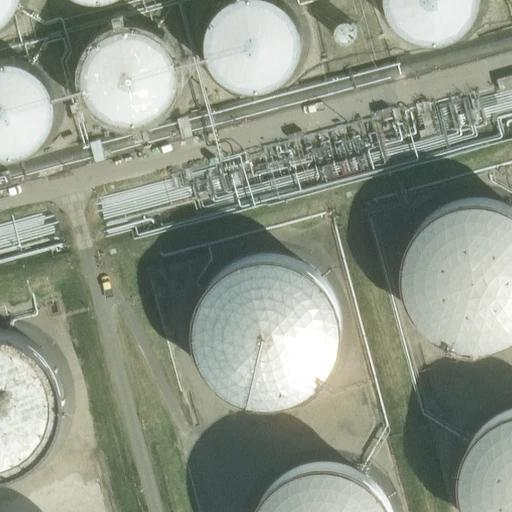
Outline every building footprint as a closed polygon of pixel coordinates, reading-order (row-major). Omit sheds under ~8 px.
[(0,0),(0,23),(5,21),(12,15),(18,7),(21,0),(0,0)] [(306,48),(306,38),(306,28),(303,19),(298,10),(292,2),(289,0),(219,0),(214,6),(208,14),(205,23),(203,33),(203,43),(205,53),(208,62),(214,70),(221,77),(229,83),(238,87),(247,89),(257,90),(267,88),(276,85),(285,80),(292,74),(298,66),(303,57),(306,48)] [(483,2),(483,0),(381,0),(383,7),(387,16),(392,24),(399,31),(407,37),(416,41),(425,43),(435,44),(445,42),(454,39),(463,34),(470,28),(476,20),(480,11),(483,2)] [(180,84),(181,74),(180,65),(177,56),(173,47),(167,40),(160,34),(151,29),(142,26),(133,25),(124,25),(114,27),(106,31),(98,37),(92,44),(86,52),(83,60),(81,70),(81,79),(83,89),(86,97),(92,105),(98,112),(106,118),(115,121),(124,124),(133,124),(143,123),(152,120),(160,115),(167,109),(173,101),(177,93),(180,84)] [(47,117),(49,110),(49,104),(49,97),(47,91),(45,85),(41,80),(37,75),(31,71),(26,68),(20,65),(13,64),(7,64),(0,65),(0,64),(0,143),(1,144),(8,145),(14,145),(21,143),(27,141),(32,138),(37,133),(42,128),(45,123),(47,117)] [(511,74),(498,78),(502,90),(511,87),(511,74)] [(511,202),(509,200),(498,196),(486,193),(475,192),(463,193),(452,196),(441,200),(431,206),(422,214),(415,222),(408,232),(403,243),(400,254),(399,265),(400,277),(402,288),(406,299),(411,309),(418,319),(427,327),(436,333),(447,338),(458,342),(469,344),(481,344),(492,342),(503,338),(511,334),(511,202)] [(346,332),(347,320),(345,308),(342,296),(337,285),(331,276),(322,267),(313,259),(303,254),(291,249),(280,247),(268,247),(256,248),(244,251),(234,256),(224,263),(215,271),(207,280),(201,290),(197,302),(195,313),(194,325),(196,337),(199,349),(204,359),(211,369),(219,378),(228,386),(239,391),(250,396),(261,398),(273,398),(285,397),(297,394),(308,389),(318,382),(326,374),(334,365),(340,354),(344,343),(346,332)] [(61,419),(63,407),(63,394),(61,382),(57,370),(51,359),(43,349),(33,341),(23,334),(11,330),(0,327),(0,473),(10,471),(22,466),(33,460),(42,452),(50,442),(56,431),(61,419)] [(511,511),(511,403),(510,404),(500,408),(490,415),(482,422),(475,431),(469,441),(466,451),(463,463),(463,474),(464,485),(467,496),(472,506),(475,511),(511,511)] [(395,511),(392,501),(386,491),(378,481),(368,473),(358,467),(347,462),(335,459),(322,458),(310,460),(298,463),(287,468),(277,475),(268,484),(260,494),(255,505),(252,511),(395,511)]
